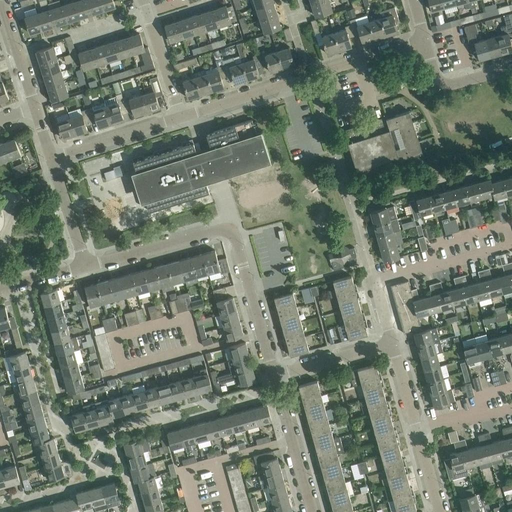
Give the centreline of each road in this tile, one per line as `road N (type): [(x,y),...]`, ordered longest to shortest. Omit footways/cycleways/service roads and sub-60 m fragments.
road 1 (residential): [(84,265),(220,228),(234,238),(273,376)]
road 2 (residential): [(180,117),(424,40)]
road 3 (residential): [(391,343),(375,278),(511,239)]
road 4 (residential): [(273,376),(310,511)]
road 5 (residential): [(50,157),(180,117)]
road 6 (residential): [(180,117),(143,0)]
road 7 (residential): [(391,343),(273,376)]
